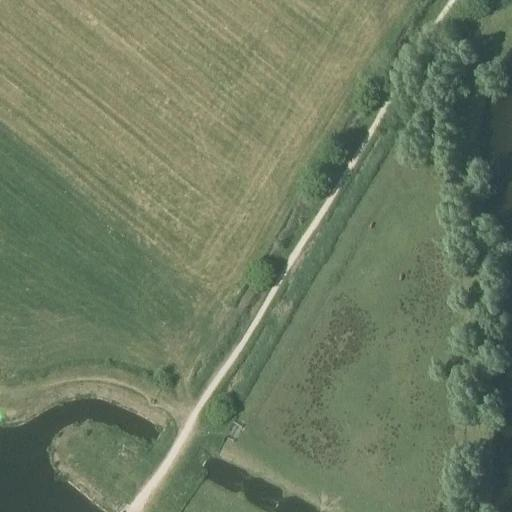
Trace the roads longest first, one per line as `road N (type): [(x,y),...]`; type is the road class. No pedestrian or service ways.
road 1 (track): [(443,0),(127,511)]
road 2 (track): [(0,386),(116,378),(194,416)]
